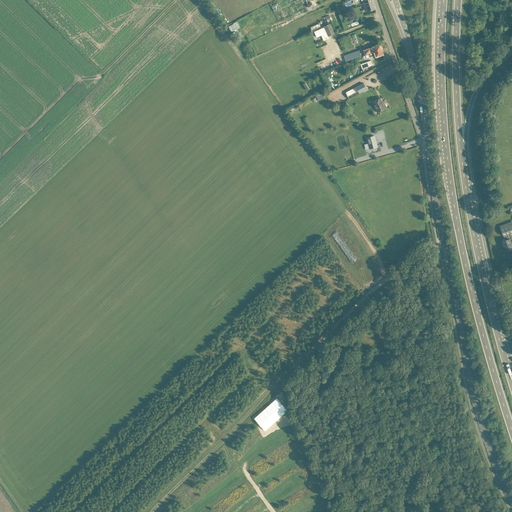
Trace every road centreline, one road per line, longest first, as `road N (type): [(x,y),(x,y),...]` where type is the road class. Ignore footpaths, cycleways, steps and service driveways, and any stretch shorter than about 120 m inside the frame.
road 1 (tertiary): [(511,503),(473,391),(420,81),(399,22)]
road 2 (trunk): [(442,1),(451,190),(511,436)]
road 3 (trunk): [(511,386),(461,157)]
road 4 (unclassified): [(431,209),(418,129),(375,0)]
road 5 (trunk): [(461,157),(457,0)]
road 6 (trunk): [(461,157),(474,95),(511,51)]
